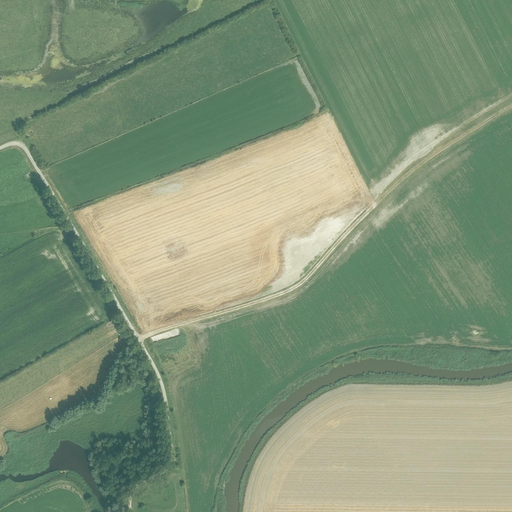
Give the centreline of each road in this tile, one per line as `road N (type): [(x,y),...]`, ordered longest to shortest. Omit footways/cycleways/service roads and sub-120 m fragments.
road 1 (track): [(137,338),(287,290),(397,181),(511,106)]
road 2 (unclassified): [(0,147),(15,143),(28,152),(161,382),(171,464),(135,488),(130,511)]
